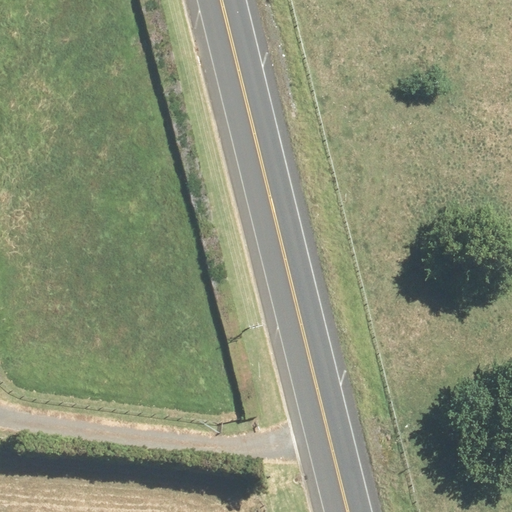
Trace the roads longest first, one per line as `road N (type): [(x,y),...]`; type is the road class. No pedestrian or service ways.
road 1 (tertiary): [(347,511),(219,0)]
road 2 (unknown): [(333,458),(76,451),(0,432)]
